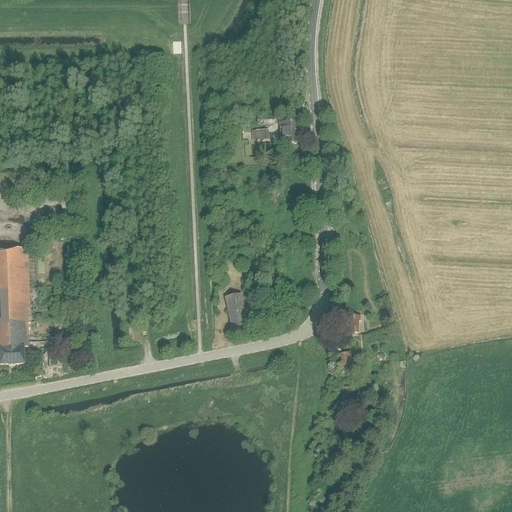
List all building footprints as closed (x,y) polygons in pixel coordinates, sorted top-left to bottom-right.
[(274,125),(274,117),(257,117),(257,126),(274,125)] [(280,145),(296,144),(296,123),(279,123),(280,145)] [(252,141),(265,140),(264,131),(252,132),(252,141)] [(275,207),(274,182),(265,182),(266,208),(275,207)] [(27,324),(30,324),(27,250),(0,250),(0,367),(24,366),(23,349),(28,349),(27,324)] [(231,331),(247,328),(241,296),(225,299),(231,331)] [(358,323),(360,322),(360,317),(343,317),(344,334),(358,334),(358,323)] [(352,366),(350,353),(336,356),(339,369),(341,379),(352,377),(351,371),(350,366),(352,366)] [(349,388),(340,387),(336,408),(345,410),(349,388)]
